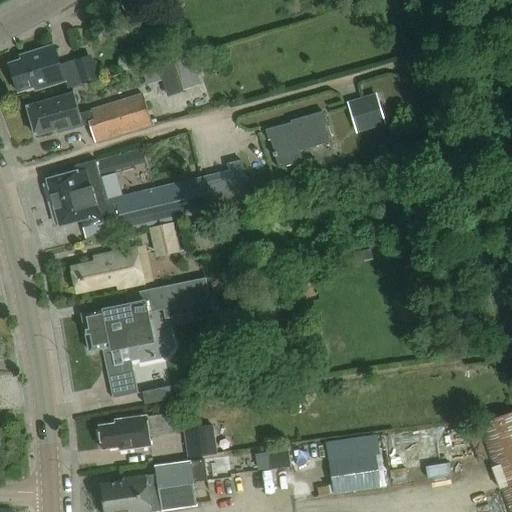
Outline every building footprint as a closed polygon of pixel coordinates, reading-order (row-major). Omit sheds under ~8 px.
[(66,82),(68,89),(102,79),(97,62),(94,62),(92,56),(60,66),(54,47),(22,57),(23,61),(10,65),(19,93),(35,88),(36,91),(66,82)] [(157,64),(168,98),(184,93),(173,59),(157,64)] [(143,95),(79,115),(73,94),(28,108),(36,136),(56,130),(58,134),(89,125),(95,143),(153,125),(143,95)] [(385,129),(376,98),(346,107),(355,138),(385,129)] [(296,123),(296,124),(268,132),(278,169),(303,162),(300,152),(332,142),(325,115),(296,123)] [(66,177),(48,182),(60,227),(81,221),(83,228),(112,220),(121,218),(124,232),(250,203),(241,163),(228,166),(230,172),(107,201),(96,161),(64,169),(66,177)] [(186,252),(179,222),(149,229),(156,259),(186,252)] [(79,293),(125,282),(127,293),(144,289),(143,285),(151,283),(143,247),(96,258),(97,264),(73,269),(79,293)] [(131,305),(83,316),(91,352),(103,349),(114,399),(139,394),(131,360),(124,362),(121,351),(156,344),(149,314),(164,311),(166,321),(213,310),(206,279),(129,296),(131,305)] [(170,388),(142,393),(145,406),(172,400),(170,388)] [(175,434),(172,414),(116,422),(116,425),(99,428),(103,450),(120,447),(121,451),(151,447),(149,438),(175,434)] [(511,511),(511,414),(477,427),(508,511),(511,511)] [(217,455),(213,426),(183,430),(187,460),(217,455)] [(292,466),(290,449),(268,452),(270,469),(292,466)] [(376,455),(329,462),(334,494),(386,486),(384,471),(379,472),(376,455)] [(193,482),(208,480),(205,461),(156,467),(157,475),(125,480),(125,482),(102,485),(105,511),(152,511),(196,506),(193,482)]
